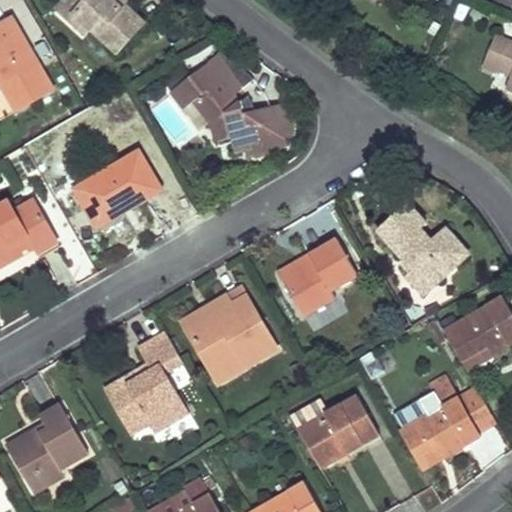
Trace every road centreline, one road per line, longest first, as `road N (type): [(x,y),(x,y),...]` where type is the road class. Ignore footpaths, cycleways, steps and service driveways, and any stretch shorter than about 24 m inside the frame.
road 1 (residential): [(0,359),(380,134)]
road 2 (residential): [(212,0),(380,134)]
road 3 (residential): [(380,134),(489,186),(511,214)]
